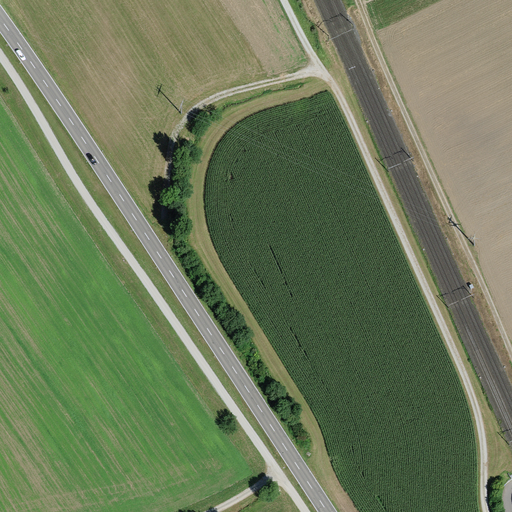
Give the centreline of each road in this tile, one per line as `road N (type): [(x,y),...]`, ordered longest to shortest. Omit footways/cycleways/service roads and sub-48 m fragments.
road 1 (primary): [(0,17),(330,511)]
road 2 (track): [(283,0),(340,98),(467,385),(485,511)]
road 3 (track): [(62,159),(301,511)]
road 4 (track): [(364,0),(511,358)]
